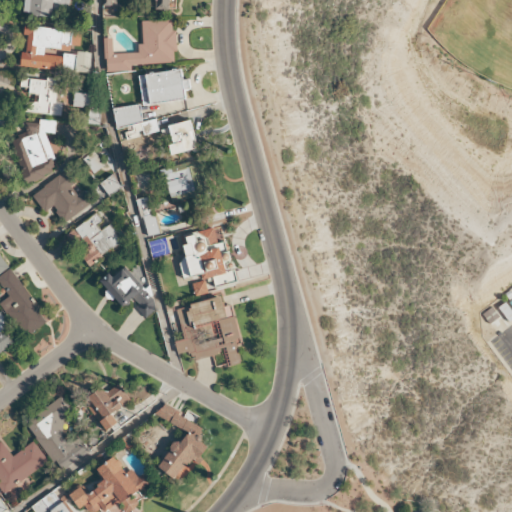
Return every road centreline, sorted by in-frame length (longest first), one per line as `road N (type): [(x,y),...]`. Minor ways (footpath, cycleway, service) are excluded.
road 1 (tertiary): [(224,0),(225,61),(289,307),(291,361),(274,432),(224,511)]
road 2 (residential): [(274,432),(102,335),(0,206)]
